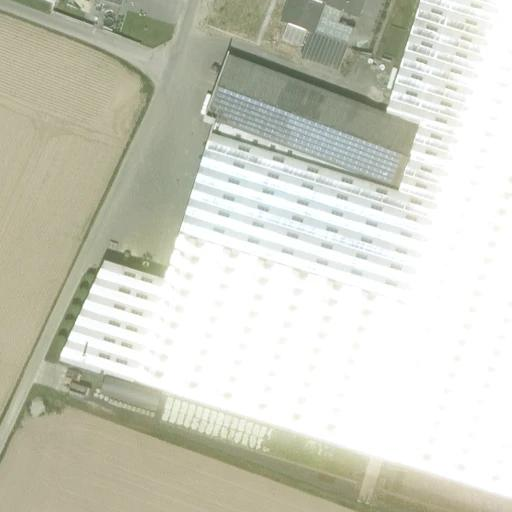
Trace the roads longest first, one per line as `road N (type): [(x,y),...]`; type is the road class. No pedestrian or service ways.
road 1 (track): [(193,0),(173,67),(0,461)]
road 2 (track): [(173,67),(0,7)]
